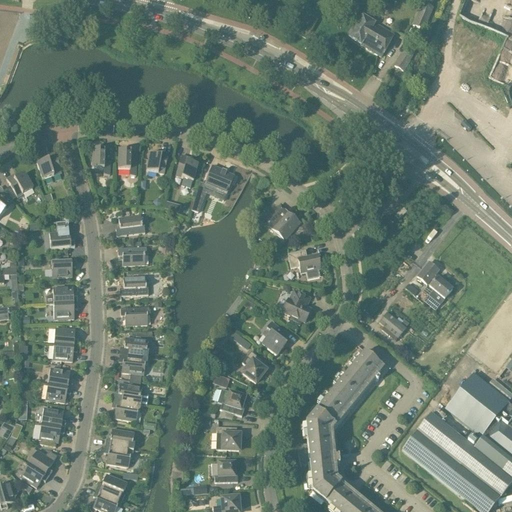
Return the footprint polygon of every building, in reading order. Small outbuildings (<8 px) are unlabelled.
[(467,0),(460,16),(471,20),(480,0),(467,0)] [(383,8),(383,9),(387,12),(389,12),(392,8),(391,6),(387,3),(386,4),(383,8)] [(433,9),(422,4),(412,27),(424,31),(433,9)] [(380,16),(369,10),(366,14),(369,16),(369,15),(377,20),(380,16)] [(348,39),(381,59),(393,37),(362,16),(348,39)] [(400,55),(393,67),(404,73),(411,62),(400,55)] [(92,170),(103,170),(103,176),(109,176),(110,162),(104,162),(104,150),(103,150),(103,149),(95,149),(95,150),(92,150),(92,170)] [(118,171),(130,171),(129,177),(136,177),(136,163),(130,163),(131,151),(129,151),(129,150),(121,150),(121,151),(118,151),(118,171)] [(149,155),(146,172),(164,176),(168,154),(161,153),(160,157),(149,155)] [(47,161),(36,164),(42,181),(61,175),(55,154),(46,157),(47,161)] [(181,157),(175,177),(183,180),(181,187),(190,189),(192,182),(193,182),(198,166),(187,162),(188,158),(181,157)] [(222,172),(212,167),(204,186),(214,190),(212,196),(224,201),(233,178),(222,173),(222,172)] [(12,177),(6,180),(17,199),(33,190),(24,174),(14,180),(12,177)] [(196,193),(191,212),(198,214),(203,195),(196,193)] [(0,217),(9,207),(0,198),(0,217)] [(164,210),(171,212),(173,205),(166,203),(164,210)] [(397,215),(394,217),(397,221),(407,213),(404,210),(403,209),(401,211),(397,215)] [(264,224),(283,242),(300,224),(296,221),(296,216),(291,216),(288,213),(282,220),(279,217),(280,217),(275,213),(276,211),(276,210),(264,224)] [(119,230),(115,231),(116,238),(145,235),(144,227),(142,227),(140,217),(118,220),(119,230)] [(57,234),(49,235),(51,251),(75,249),(74,242),(70,242),(68,223),(53,224),(53,225),(56,225),(57,234)] [(118,250),(118,258),(122,258),(122,268),(145,267),(144,257),(146,257),(146,249),(118,250)] [(305,252),(288,256),(290,268),(299,266),(300,275),(306,274),(307,281),(319,279),(318,271),(320,271),(318,263),(320,262),(319,255),(306,258),(306,259),(303,259),(301,253),(304,252),(304,253),(305,253),(305,252)] [(51,263),(52,280),(72,279),(72,269),(76,269),(75,262),(51,263)] [(421,273),(417,278),(429,288),(444,301),(452,291),(437,279),(434,283),(421,273)] [(123,290),(119,290),(120,298),(148,297),(148,289),(146,289),(145,279),(123,280),(123,290)] [(413,285),(408,287),(411,295),(416,293),(413,285)] [(77,305),(77,298),(73,298),(72,289),(53,290),(53,295),(45,298),(46,306),(53,306),(77,305)] [(282,313),(290,317),(288,322),(299,327),(301,323),(304,324),(310,311),(303,308),(305,305),(306,306),(309,300),(294,292),(289,302),(288,301),(285,306),(290,309),(287,315),(282,313)] [(395,302),(390,309),(405,319),(410,312),(395,302)] [(77,305),(53,306),(54,322),(74,321),(73,311),(77,311),(77,305)] [(120,310),(120,318),(124,318),(125,328),(147,327),(147,317),(149,317),(148,309),(120,310)] [(406,330),(387,315),(379,325),(398,340),(406,330)] [(261,346),(276,357),(286,345),(280,341),(285,335),(271,324),(264,334),(264,337),(267,339),(261,346)] [(55,330),(54,346),(77,348),(78,341),(74,341),(75,331),(55,330)] [(119,356),(147,360),(148,352),(146,352),(147,342),(125,339),(124,349),(120,349),(119,356)] [(240,339),(236,344),(244,350),(248,344),(240,339)] [(77,348),(54,346),(52,362),(72,364),(73,354),(77,354),(77,348)] [(251,353),(242,365),(247,369),(242,375),(255,385),(265,372),(259,367),(263,362),(251,353)] [(364,353),(335,387),(305,425),(307,446),(299,445),(298,445),(298,451),(298,457),(299,463),(301,468),(309,465),(312,493),(334,511),(370,511),(334,482),(332,469),(331,469),(331,467),(339,467),(338,458),(330,459),(330,458),(331,457),(329,432),(382,367),(364,353)] [(119,356),(118,364),(122,364),(121,374),(143,377),(145,367),(147,367),(147,360),(119,356)] [(50,370),(48,386),(71,390),(72,383),(68,383),(70,373),(50,370)] [(215,376),(213,384),(220,387),(223,379),(215,376)] [(448,413),(475,435),(467,445),(430,416),(402,451),(477,511),(490,511),(493,509),(497,508),(495,500),(505,498),(503,488),(511,486),(511,485),(511,408),(511,409),(507,405),(474,379),(448,413)] [(141,407),(142,399),(140,399),(142,389),(119,385),(118,395),(114,394),(113,402),(141,407)] [(71,390),(48,386),(45,402),(65,405),(66,396),(70,396),(71,390)] [(219,412),(241,418),(243,412),(241,411),(245,398),(229,394),(221,392),(217,404),(221,405),(219,412)] [(141,407),(113,402),(111,409),(115,410),(114,420),(136,424),(137,414),(139,414),(141,407)] [(44,410),(41,426),(65,430),(66,423),(62,422),(63,413),(44,410)] [(7,441),(9,438),(15,428),(9,426),(5,432),(2,438),(7,441)] [(65,430),(41,426),(38,441),(58,445),(60,435),(64,436),(65,430)] [(216,429),(216,451),(239,452),(239,436),(231,436),(231,429),(216,429)] [(20,434),(13,431),(10,438),(14,440),(17,441),(20,434)] [(133,452),(134,445),(132,444),(134,434),(112,431),(110,441),(106,440),(105,447),(133,452)] [(133,452),(105,447),(104,455),(108,456),(106,466),(128,469),(130,459),(132,460),(133,452)] [(37,452),(28,465),(48,478),(52,473),(49,471),(54,463),(37,452)] [(218,478),(214,478),(214,485),(237,484),(237,477),(234,477),(234,464),(218,464),(218,478)] [(48,478),(28,465),(19,479),(36,490),(41,482),(45,484),(48,478)] [(95,491),(122,502),(125,495),(123,495),(127,485),(106,477),(102,486),(98,484),(95,491)] [(10,484),(0,486),(0,508),(1,511),(7,510),(6,506),(16,503),(14,499),(18,493),(12,490),(10,484)] [(119,509),(122,502),(95,491),(93,498),(96,500),(92,509),(98,511),(115,511),(117,508),(119,509)] [(212,509),(212,511),(238,511),(238,498),(221,500),(222,508),(212,509)]
